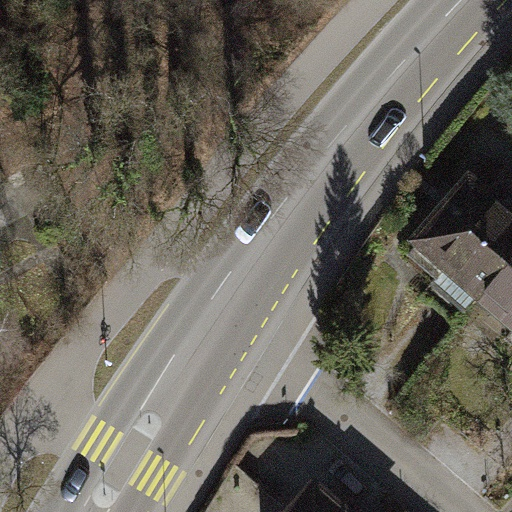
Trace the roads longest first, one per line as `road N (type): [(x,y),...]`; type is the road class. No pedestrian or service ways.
road 1 (secondary): [(463,0),(283,203),(220,305)]
road 2 (residential): [(459,511),(220,305)]
road 3 (secondary): [(220,305),(95,511)]
